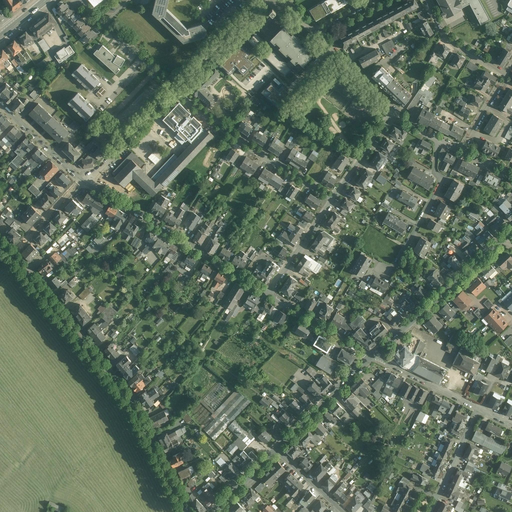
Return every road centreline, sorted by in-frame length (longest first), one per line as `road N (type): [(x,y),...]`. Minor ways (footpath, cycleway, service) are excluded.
road 1 (residential): [(11,253),(121,389),(186,511)]
road 2 (residential): [(266,292),(87,180)]
road 3 (residential): [(334,197),(234,137),(173,88)]
road 4 (tertiary): [(502,233),(375,355)]
road 5 (residential): [(390,273),(443,177),(436,137)]
road 6 (tertiary): [(375,355),(276,449)]
road 7 (residential): [(173,88),(81,0)]
road 8 (residential): [(375,355),(266,292)]
road 9 (residential): [(173,88),(259,0)]
